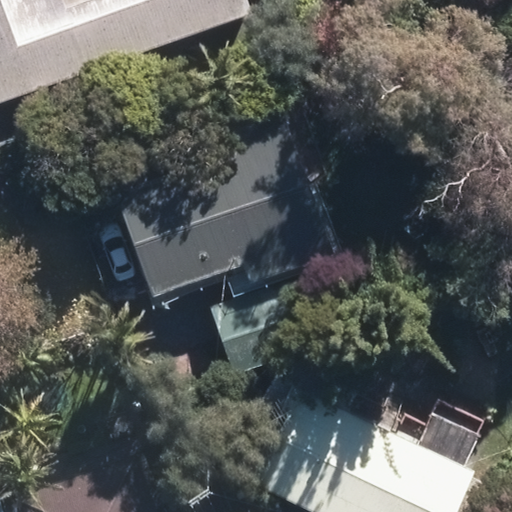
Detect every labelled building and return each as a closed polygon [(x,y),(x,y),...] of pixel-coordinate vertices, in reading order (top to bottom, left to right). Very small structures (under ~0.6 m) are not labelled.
[(0,0),(0,103),(245,21),(237,0),(71,0),(64,3),(62,0),(0,0)] [(303,255),(251,106),(190,128),(202,161),(103,196),(135,289),(230,256),(238,278),(303,255)] [(274,290),(212,312),(230,364),(293,342),(274,290)] [(429,511),(449,471),(284,392),(242,479),(310,511),(429,511)] [(135,511),(123,476),(19,511),(135,511)]
